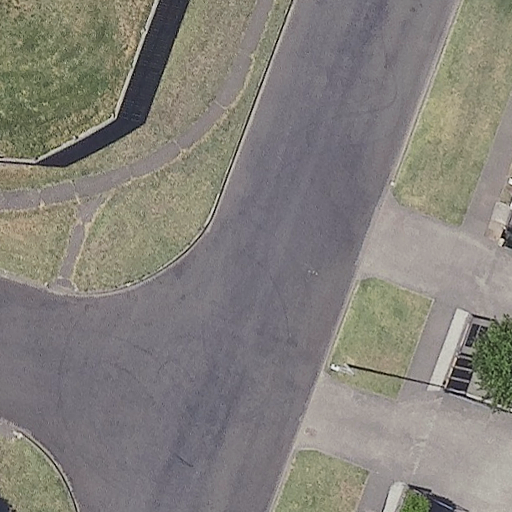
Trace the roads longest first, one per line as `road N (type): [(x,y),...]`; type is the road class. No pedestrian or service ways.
road 1 (residential): [(208,428),(368,0)]
road 2 (residential): [(0,348),(208,428)]
